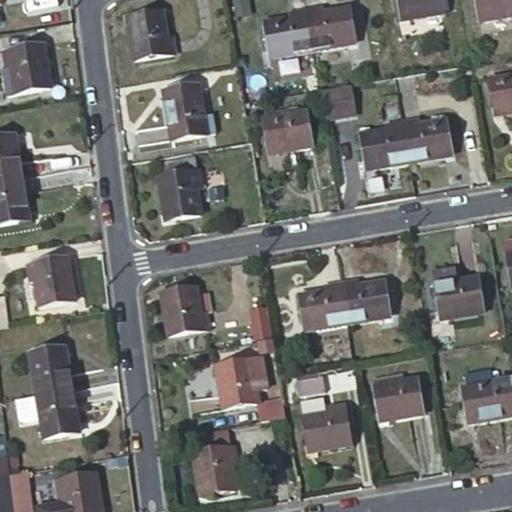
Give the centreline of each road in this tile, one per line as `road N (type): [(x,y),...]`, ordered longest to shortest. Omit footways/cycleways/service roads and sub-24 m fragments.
road 1 (residential): [(122,268),(511,198)]
road 2 (residential): [(88,0),(122,268)]
road 3 (residential): [(122,268),(148,511)]
road 4 (residential): [(388,511),(511,491)]
